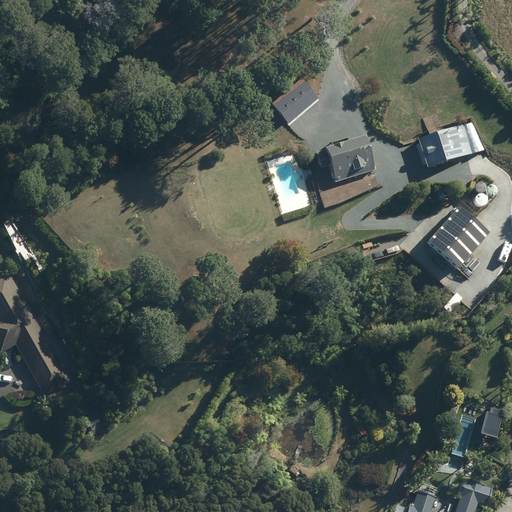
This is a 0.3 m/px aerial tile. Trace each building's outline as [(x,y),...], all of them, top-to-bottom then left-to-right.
[(458,127),(413,141),(422,170),(467,156),(458,127)] [(359,138),(307,156),(319,189),(370,171),(359,138)] [(68,385),(5,271),(0,273),(0,351),(13,345),(43,398),(68,385)] [(86,403),(74,409),(88,437),(104,430),(97,414),(92,416),(86,403)] [(489,490),(459,480),(453,499),(457,500),(452,511),(428,511),(432,501),(414,495),(410,506),(406,505),(403,511),(473,511),(475,507),(483,509),(489,490)]
